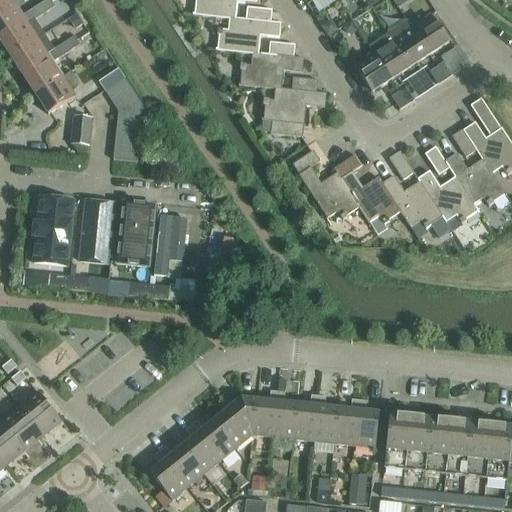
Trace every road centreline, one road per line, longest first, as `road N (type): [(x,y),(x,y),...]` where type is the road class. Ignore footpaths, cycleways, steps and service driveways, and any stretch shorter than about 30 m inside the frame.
road 1 (residential): [(511,375),(282,353),(232,357),(78,478)]
road 2 (residential): [(494,56),(391,137),(370,133),(285,0)]
road 3 (residential): [(203,196),(10,177),(0,166)]
